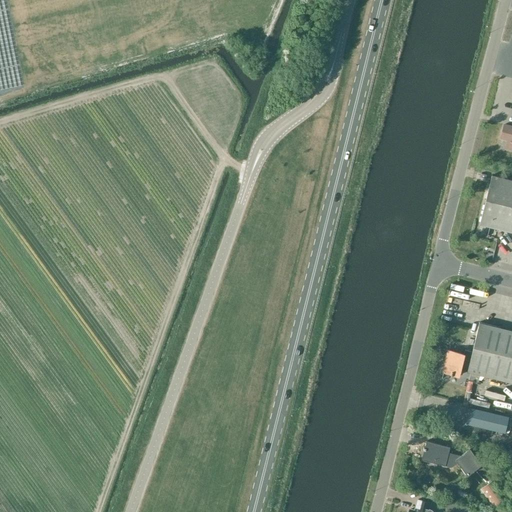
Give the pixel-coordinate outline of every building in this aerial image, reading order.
[(511,126),(504,124),(501,138),(508,140),(506,148),(511,149),(511,126)] [(511,180),(492,175),(480,224),(511,232),(511,180)] [(449,350),(444,372),(459,376),(460,370),(471,373),(469,380),(479,382),(481,375),(511,382),(511,330),(480,322),(473,352),(465,350),(464,354),(449,350)] [(498,393),(494,404),(503,407),(507,396),(498,393)] [(470,408),(466,424),(505,433),(509,417),(470,408)] [(427,441),(422,459),(450,466),(457,462),(458,463),(467,476),(482,465),(470,448),(463,454),(461,455),(447,452),(448,446),(427,441)] [(493,481),(480,489),(493,508),(506,499),(493,481)] [(433,511),(434,511),(433,510),(432,509),(429,508),(431,503),(418,499),(416,505),(417,506),(417,507),(418,507),(417,511),(410,509),(408,511),(433,511)]
